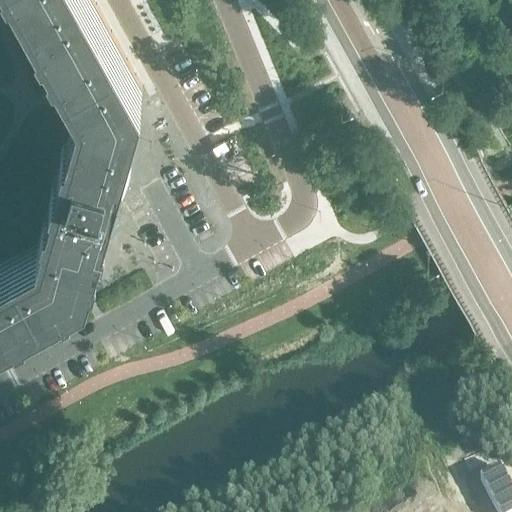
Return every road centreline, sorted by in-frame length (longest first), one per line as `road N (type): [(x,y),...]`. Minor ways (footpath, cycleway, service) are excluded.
road 1 (residential): [(0,384),(304,210),(305,194),(222,0)]
road 2 (tertiary): [(328,0),(511,349)]
road 3 (tertiary): [(511,262),(367,0)]
